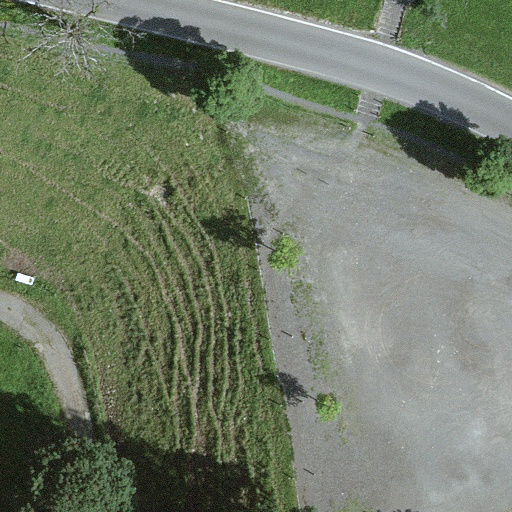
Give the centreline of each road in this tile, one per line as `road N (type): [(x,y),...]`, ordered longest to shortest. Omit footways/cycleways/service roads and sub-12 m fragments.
road 1 (tertiary): [(511,123),(405,75),(126,0)]
road 2 (track): [(100,511),(74,395),(38,333),(0,306)]
